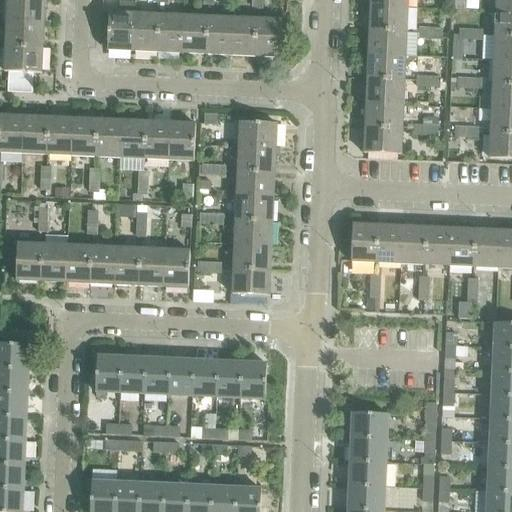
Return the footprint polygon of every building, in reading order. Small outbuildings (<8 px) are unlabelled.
[(44,1),(16,0),(7,0),(6,24),(43,26),(44,1)] [(261,0),(252,0),(252,9),(261,9),(261,0)] [(407,0),(370,0),(370,7),(407,9),(407,0)] [(453,0),(453,9),(464,10),(464,0),(453,0)] [(511,0),(495,0),(495,13),(511,13),(511,0)] [(407,9),(370,7),(369,32),(406,33),(407,9)] [(511,13),(495,13),(494,37),(511,38),(511,13)] [(107,52),(133,53),(135,16),(109,15),(107,52)] [(159,17),(135,16),(133,53),(157,54),(159,17)] [(183,18),(159,17),(157,54),(182,55),(183,18)] [(208,19),(183,18),(182,55),(206,56),(208,19)] [(232,20),(208,19),(206,56),(230,57),(232,20)] [(257,21),(232,20),(230,57),(255,58),(257,21)] [(281,22),(257,21),(255,58),(279,59),(281,22)] [(43,26),(6,24),(5,48),(42,50),(43,26)] [(418,39),(430,39),(430,30),(418,29),(418,39)] [(442,31),(430,30),(430,39),(441,40),(442,31)] [(459,31),(458,41),(470,41),(471,32),(459,31)] [(406,33),(369,32),(368,56),(405,58),(406,33)] [(482,32),(471,32),(470,41),(482,42),(482,32)] [(511,38),(494,37),(493,62),(511,62),(511,38)] [(42,50),(5,48),(4,73),(8,73),(32,74),(41,75),(42,50)] [(405,58),(368,56),(367,81),(404,82),(405,58)] [(511,62),(493,62),(492,86),(511,86),(511,62)] [(8,73),(7,94),(31,95),(32,74),(8,73)] [(416,88),(427,88),(428,79),(416,78),(416,88)] [(440,79),(428,79),(427,88),(439,89),(440,79)] [(456,89),(468,90),(469,80),(457,80),(456,89)] [(480,81),(469,80),(468,90),(480,90),(480,81)] [(404,82),(367,81),(366,105),(403,107),(404,82)] [(511,86),(492,86),(491,111),(511,111),(511,86)] [(403,107),(366,105),(365,130),(402,131),(403,107)] [(511,111),(491,111),(490,135),(511,135),(511,111)] [(204,116),(204,125),(216,126),(216,116),(204,116)] [(24,118),(0,117),(0,154),(22,155),(24,118)] [(48,119),(24,118),(22,155),(47,157),(48,119)] [(73,120),(48,119),(47,157),(71,158),(73,120)] [(97,121),(73,120),(71,158),(95,159),(97,121)] [(121,122),(97,121),(95,159),(119,160),(121,122)] [(146,124),(121,122),(119,160),(144,161),(146,124)] [(170,125),(146,124),(144,161),(168,162),(170,125)] [(239,124),(238,148),(275,150),(277,126),(239,124)] [(195,126),(170,125),(168,162),(193,163),(195,126)] [(414,136),(425,137),(426,128),(414,127),(414,136)] [(438,128),(426,128),(425,137),(437,137),(438,128)] [(455,129),(454,138),(466,139),(467,129),(455,129)] [(478,130),(467,129),(466,139),(478,139),(478,130)] [(402,131),(365,130),(363,155),(401,156),(402,131)] [(511,135),(490,135),(489,160),(511,160),(511,135)] [(275,150),(238,148),(237,172),(275,174),(275,150)] [(201,176),(213,176),(213,167),(202,166),(201,176)] [(225,167),(213,167),(213,176),(225,177),(225,167)] [(41,168),(41,179),(50,180),(51,169),(41,168)] [(90,171),(90,182),(99,182),(99,171),(90,171)] [(275,174),(237,172),(236,196),(273,198),(275,174)] [(139,173),(138,184),(148,184),(148,173),(139,173)] [(50,180),(41,179),(40,192),(50,192),(50,180)] [(99,182),(90,182),(89,194),(98,194),(99,182)] [(148,184),(138,184),(138,196),(147,197),(148,184)] [(182,198),(192,199),(192,187),(183,186),(182,198)] [(273,198),(236,196),(235,221),(272,223),(273,198)] [(39,210),(39,222),(48,222),(49,211),(39,210)] [(97,213),(88,213),(88,224),(97,224),(97,213)] [(141,215),(137,215),(136,226),(146,226),(146,215),(141,215)] [(199,225),(211,225),(211,216),(200,215),(199,225)] [(223,216),(211,216),(211,225),(223,226),(223,216)] [(191,217),(182,217),(181,229),(190,229),(191,217)] [(272,223),(235,221),(234,245),(271,247),(272,223)] [(48,222),(39,222),(38,234),(48,234),(48,222)] [(97,224),(88,224),(87,236),(96,236),(97,224)] [(146,226),(136,226),(136,238),(145,239),(146,226)] [(351,263),(375,265),(377,227),(352,226),(351,263)] [(401,228),(377,227),(375,265),(399,266),(401,228)] [(426,229),(401,228),(399,266),(424,267),(426,229)] [(450,230),(426,229),(424,267),(448,268),(450,230)] [(474,231),(450,230),(448,268),(472,269),(474,231)] [(498,232),(474,231),(472,269),(497,270),(498,232)] [(511,233),(498,232),(497,270),(511,270),(511,233)] [(16,282),(41,284),(43,246),(17,245),(16,282)] [(271,247),(234,245),(233,270),(270,272),(271,247)] [(67,247),(43,246),(41,284),(65,285),(67,247)] [(91,248),(67,247),(65,285),(90,286),(91,248)] [(115,249),(91,248),(90,286),(113,287),(115,249)] [(140,250),(115,249),(113,287),(138,288),(140,250)] [(164,251),(140,250),(138,288),(163,289),(164,251)] [(189,253),(164,251),(163,289),(188,290),(189,253)] [(197,273),(209,274),(210,264),(198,264),(197,273)] [(221,265),(210,264),(209,274),(221,274),(221,265)] [(270,272),(233,270),(232,296),(269,298),(270,272)] [(371,276),(370,288),(379,289),(380,277),(371,276)] [(419,278),(419,290),(428,290),(429,279),(419,278)] [(467,281),(467,292),(477,292),(477,281),(467,281)] [(379,289),(370,288),(370,300),(379,300),(379,289)] [(428,290),(419,290),(418,302),(428,302),(428,290)] [(477,292),(467,292),(466,304),(476,304),(477,292)] [(511,325),(495,325),(493,349),(511,350),(511,325)] [(445,335),(445,347),(455,348),(456,335),(445,335)] [(0,345),(0,369),(28,371),(29,347),(0,345)] [(454,371),(455,348),(445,347),(444,371),(454,371)] [(511,350),(493,349),(492,373),(511,374),(511,350)] [(95,394),(118,395),(120,359),(97,358),(95,394)] [(145,360),(120,359),(118,395),(143,396),(145,360)] [(168,361),(145,360),(143,396),(167,397),(168,361)] [(192,362),(168,361),(167,397),(191,398),(192,362)] [(216,363),(192,362),(191,398),(215,399),(216,363)] [(240,364),(216,363),(215,399),(239,400),(240,364)] [(266,366),(240,364),(239,400),(264,401),(266,366)] [(28,371),(0,369),(0,393),(27,395),(28,371)] [(453,396),(454,371),(444,371),(443,395),(453,396)] [(511,374),(492,373),(491,397),(511,398),(511,374)] [(27,395),(0,393),(0,418),(26,419),(27,395)] [(452,420),(453,396),(443,395),(442,419),(452,420)] [(511,398),(491,397),(490,421),(511,422),(511,398)] [(435,443),(436,405),(426,405),(424,442),(435,443)] [(352,415),(351,439),(386,441),(387,416),(352,415)] [(26,419),(0,418),(0,442),(25,443),(26,419)] [(451,444),(452,420),(442,419),(441,443),(451,444)] [(511,422),(490,421),(489,445),(511,446),(511,422)] [(105,436),(117,437),(117,426),(106,426),(105,436)] [(131,427),(117,426),(117,437),(131,437),(131,427)] [(153,438),(165,439),(165,428),(154,428),(153,438)] [(179,429),(165,428),(165,439),(179,439),(179,429)] [(201,440),(213,441),(213,431),(202,430),(201,440)] [(227,431),(213,431),(213,441),(227,441),(227,431)] [(238,442),(251,442),(251,432),(238,432),(238,442)] [(386,441),(351,439),(350,463),(385,465),(386,441)] [(25,443),(0,442),(0,466),(24,467),(25,443)] [(116,443),(105,442),(105,452),(116,453),(116,443)] [(435,443),(424,442),(424,455),(434,456),(435,443)] [(131,443),(116,443),(116,453),(130,453),(131,443)] [(451,444),(441,443),(440,456),(450,456),(451,444)] [(165,445),(153,444),(153,454),(164,455),(165,445)] [(178,445),(165,445),(164,455),(178,455),(178,445)] [(511,446),(489,445),(488,469),(511,470),(511,446)] [(213,447),(201,446),(201,456),(212,457),(213,447)] [(226,447),(213,447),(212,457),(226,458),(226,447)] [(251,448),(238,448),(237,458),(250,459),(251,448)] [(385,465),(350,463),(349,487),(384,489),(385,465)] [(24,467),(0,466),(0,489),(23,491),(24,467)] [(511,470),(488,469),(487,493),(511,494),(511,470)] [(423,478),(422,491),(433,491),(433,478),(423,478)] [(439,479),(439,491),(449,492),(449,479),(439,479)] [(91,483),(90,511),(113,511),(114,484),(91,483)] [(137,511),(139,485),(114,484),(113,511),(137,511)] [(161,511),(162,487),(139,485),(137,511),(161,511)] [(185,511),(187,488),(162,487),(161,511),(185,511)] [(383,511),(384,489),(349,487),(348,510),(380,511),(383,511)] [(209,511),(211,489),(187,488),(185,511),(209,511)] [(392,488),(393,501),(419,500),(419,488),(392,488)] [(22,511),(23,491),(0,489),(0,511),(22,511)] [(233,511),(235,490),(211,489),(209,511),(233,511)] [(259,511),(261,491),(235,490),(233,511),(259,511)] [(433,491),(422,491),(422,503),(432,504),(433,491)] [(449,492),(439,491),(438,504),(448,504),(449,492)] [(511,511),(511,494),(487,493),(486,511),(511,511)]
